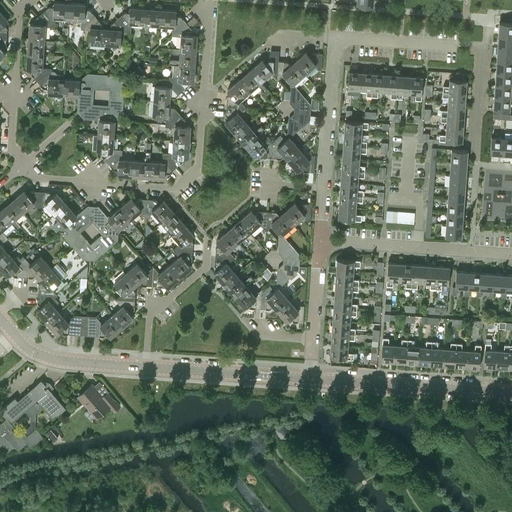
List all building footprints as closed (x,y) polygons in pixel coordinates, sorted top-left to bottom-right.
[(68,18),(69,2),(54,1),(53,6),(48,6),(42,12),(54,26),(55,17),(68,18)] [(84,8),(84,4),(69,2),(68,18),(81,19),(80,29),(95,16),(89,9),(84,8)] [(144,24),(145,8),(129,7),(129,12),(124,11),(117,18),(130,33),(131,23),(144,24)] [(159,25),(160,9),(145,8),(144,24),(143,33),(148,34),(148,24),(159,25)] [(175,15),(175,10),(160,9),(159,25),(172,26),(171,35),(186,22),(180,16),(175,15)] [(45,26),(54,26),(42,12),(34,18),(34,23),(29,22),(28,37),(44,39),(45,26)] [(100,28),(101,22),(95,16),(80,29),(90,29),(89,43),(104,44),(105,28),(100,28)] [(120,32),(130,33),(117,18),(111,23),(110,28),(105,28),(104,44),(119,45),(120,32)] [(192,34),(192,29),(186,22),(171,35),(181,36),(180,48),(195,50),(196,34),(192,34)] [(511,22),(500,22),(499,34),(511,35),(511,22)] [(511,47),(511,35),(499,34),(498,47),(511,47)] [(53,39),(44,39),(28,37),(27,53),(43,54),(44,43),(53,44),(53,39)] [(511,60),(511,47),(498,47),(497,60),(511,60)] [(194,65),(195,50),(180,48),(179,60),(170,59),(169,63),(173,64),(194,65)] [(312,52),(308,55),(305,51),(293,61),(304,73),(313,65),(317,69),(320,69),(321,53),(312,52)] [(42,67),(43,54),(27,53),(26,68),(31,68),(31,74),(37,81),(51,69),(51,68),(42,67)] [(130,57),(123,63),(128,70),(135,64),(130,57)] [(268,60),(265,63),(261,59),(250,69),(260,81),(270,72),(276,80),(278,61),(268,60)] [(511,72),(511,60),(497,60),(496,72),(511,72)] [(290,65),(286,61),(278,61),(276,80),(283,74),(292,83),(304,73),(293,61),(290,65)] [(193,81),(194,65),(173,64),(172,77),(168,76),(181,91),(188,85),(188,80),(193,81)] [(146,77),(137,66),(132,71),(137,77),(145,77),(146,77)] [(54,71),(51,71),(51,69),(37,81),(43,87),(48,88),(47,92),(63,94),(64,78),(64,74),(57,74),(54,71)] [(266,88),(260,81),(250,69),(239,79),(249,91),(257,84),(263,91),(266,88)] [(360,89),(361,72),(348,71),(347,94),(353,94),(353,88),(360,89)] [(371,96),(373,73),(361,72),(360,89),(366,89),(366,95),(371,96)] [(511,86),(511,78),(511,72),(496,72),(495,85),(511,86)] [(98,86),(99,73),(87,73),(84,75),(93,86),(98,86)] [(384,90),(385,73),(373,73),(371,96),(377,96),(377,90),(384,90)] [(396,97),(398,74),(385,73),(384,90),(391,91),(390,97),(396,97)] [(120,78),(118,74),(105,74),(104,87),(109,87),(120,78)] [(409,92),(410,75),(398,74),(396,97),(401,98),(402,92),(409,92)] [(420,99),(422,76),(410,75),(409,92),(415,93),(415,99),(420,99)] [(174,96),(181,91),(168,76),(168,86),(154,85),(153,100),(169,101),(169,96),(174,96)] [(90,100),(91,87),(82,77),(80,79),(64,78),(63,94),(78,95),(77,110),(77,111),(90,100)] [(466,92),(467,80),(450,78),(449,85),(443,85),(443,90),(466,92)] [(123,95),(124,82),(122,79),(111,89),(110,94),(123,95)] [(239,99),(249,91),(239,79),(226,89),(230,93),(226,96),(225,106),(245,107),(239,99)] [(511,98),(511,86),(495,85),(494,97),(511,98)] [(302,95),(294,86),(290,86),(289,99),(293,103),(302,95)] [(465,104),(466,92),(443,90),(442,96),(449,96),(448,103),(465,104)] [(310,108),(310,104),(305,99),(302,95),(293,103),(296,108),(310,108)] [(510,110),(511,98),(494,97),(493,109),(510,110)] [(318,99),(305,99),(310,104),(310,108),(317,109),(318,99)] [(122,113),(123,101),(110,100),(110,105),(119,116),(122,113)] [(169,106),(169,101),(153,100),(152,115),(165,116),(165,126),(179,113),(173,106),(169,106)] [(464,117),(465,104),(448,103),(448,110),(441,110),(441,115),(464,117)] [(117,117),(108,107),(95,106),(83,117),(84,118),(98,119),(97,134),(97,135),(113,136),(114,120),(117,117)] [(238,113),(245,107),(225,106),(225,115),(228,118),(224,122),(235,134),(247,123),(238,113)] [(185,125),(185,120),(179,113),(165,126),(174,127),(173,140),(189,141),(190,125),(185,125)] [(309,119),(309,115),(295,114),(292,117),(300,127),(309,119)] [(463,129),(464,117),(441,115),(441,120),(447,121),(446,128),(463,129)] [(290,135),(300,127),(292,117),(287,121),(286,135),(290,135)] [(367,127),(368,121),(344,120),(344,132),(361,134),(362,127),(367,127)] [(260,125),(253,131),(247,123),(235,134),(244,145),(256,134),(263,128),(260,125)] [(462,141),(463,129),(446,128),(446,134),(440,134),(439,139),(462,141)] [(361,140),(361,134),(344,132),(343,145),(366,146),(366,140),(361,140)] [(267,143),(259,133),(256,134),(244,145),(254,156),(256,155),(259,158),(261,157),(271,158),(272,138),(267,143)] [(97,135),(97,134),(93,134),(92,149),(101,150),(100,155),(107,162),(121,150),(121,149),(112,148),(113,136),(97,135)] [(288,137),(285,140),(280,134),(273,140),(272,138),(271,158),(280,158),(284,155),(287,159),(298,148),(288,137)] [(502,154),(504,138),(492,137),(490,153),(502,154)] [(511,154),(511,138),(504,138),(502,154),(511,154)] [(188,156),(189,141),(173,140),(172,153),(163,152),(175,167),(182,160),(183,156),(188,156)] [(365,152),(366,146),(343,145),(342,156),(359,158),(360,151),(365,152)] [(311,155),(307,158),(298,148),(287,159),(297,170),(300,167),(304,171),(313,171),(314,155),(311,155)] [(467,163),(468,150),(452,149),(451,161),(467,163)] [(134,159),(120,158),(121,150),(107,162),(113,169),(118,169),(117,174),(133,175),(134,159)] [(149,160),(150,151),(145,151),(144,160),(134,159),(133,175),(148,176),(149,160)] [(169,173),(175,167),(163,152),(162,161),(149,160),(148,176),(163,177),(164,172),(169,173)] [(359,164),(359,158),(342,156),(341,169),(364,171),(364,165),(359,164)] [(466,175),(467,163),(451,161),(450,174),(466,175)] [(364,176),(364,171),(341,169),(340,181),(357,183),(358,176),(364,176)] [(465,187),(466,175),(450,174),(449,186),(465,187)] [(357,189),(357,183),(340,181),(339,194),(362,196),(363,189),(357,189)] [(464,200),(465,187),(449,186),(448,198),(464,200)] [(30,190),(27,193),(24,190),(12,200),(22,212),(32,203),(38,210),(40,191),(30,190)] [(52,195),(49,192),(40,191),(38,210),(45,204),(53,214),(66,203),(56,192),(52,195)] [(362,201),(362,196),(339,194),(338,206),(355,208),(356,200),(362,201)] [(146,217),(147,198),(139,197),(134,201),(131,197),(119,207),(130,219),(140,210),(146,218),(146,217)] [(159,203),(155,199),(147,198),(146,217),(153,212),(161,222),(173,212),(163,200),(159,203)] [(463,212),(464,200),(448,198),(447,211),(463,212)] [(14,219),(22,212),(12,200),(0,210),(10,222),(17,229),(20,226),(14,219)] [(301,203),(297,206),(294,202),(283,212),(293,224),(302,215),(306,220),(310,220),(311,204),(301,203)] [(87,205),(76,214),(66,203),(53,214),(58,220),(53,224),(53,227),(56,231),(58,229),(77,230),(88,221),(89,205),(87,205)] [(98,206),(97,206),(95,222),(104,232),(117,233),(118,229),(130,219),(119,207),(108,217),(98,206)] [(355,213),(355,208),(338,206),(337,218),(360,220),(361,214),(355,213)] [(258,210),(254,213),(251,209),(239,220),(249,231),(259,223),(265,230),(267,211),(258,210)] [(0,230),(10,222),(0,210),(0,237),(7,238),(0,230)] [(279,215),(276,211),(267,211),(265,230),(272,224),(281,234),(293,224),(283,212),(279,215)] [(462,224),(463,212),(447,211),(446,223),(462,224)] [(171,233),(183,223),(173,212),(161,222),(169,230),(161,236),(164,239),(171,233)] [(249,231),(239,220),(227,229),(238,241),(243,237),(249,238),(252,242),(255,239),(249,231)] [(189,238),(193,235),(183,223),(171,233),(180,243),(172,249),(192,250),(193,242),(189,238)] [(461,237),(462,224),(446,223),(445,236),(461,237)] [(228,250),(238,241),(227,229),(216,240),(219,243),(215,247),(214,255),(234,257),(228,250)] [(81,237),(77,233),(63,232),(63,236),(71,246),(81,237)] [(117,239),(117,235),(104,234),(100,238),(108,248),(117,239)] [(291,245),(283,236),(279,236),(278,249),(282,253),(291,245)] [(0,243),(7,238),(0,237),(0,260),(8,253),(0,243)] [(75,250),(85,241),(81,237),(71,246),(75,250)] [(103,251),(108,248),(100,238),(95,242),(103,251)] [(88,260),(88,246),(85,241),(75,250),(83,260),(88,260)] [(93,260),(103,251),(95,242),(90,246),(90,260),(93,260)] [(299,259),(299,254),(291,245),(282,253),(285,258),(299,259)] [(191,259),(192,250),(172,249),(178,256),(169,265),(179,276),(191,266),(188,262),(191,259)] [(24,257),(17,263),(8,253),(0,260),(0,267),(7,275),(10,272),(14,276),(23,277),(24,257)] [(227,263),(234,257),(214,255),(214,264),(217,268),(213,271),(224,283),(236,273),(227,263)] [(39,278),(50,268),(40,256),(30,264),(24,257),(23,277),(32,277),(36,274),(39,278)] [(359,265),(360,260),(336,258),(335,270),(353,271),(353,265),(359,265)] [(399,279),(400,262),(388,261),(386,284),(392,284),(392,279),(399,279)] [(153,266),(146,272),(137,262),(125,272),(136,284),(139,281),(141,284),(151,285),(153,266)] [(411,286),(412,262),(400,262),(399,279),(405,279),(405,285),(411,286)] [(424,281),(425,263),(412,262),(411,286),(416,286),(417,280),(424,281)] [(436,287),(437,264),(425,263),(424,281),(430,281),(430,287),(436,287)] [(298,269),(298,265),(284,264),(281,268),(289,277),(298,269)] [(448,282),(449,265),(437,264),(436,287),(441,288),(442,282),(448,282)] [(87,277),(87,265),(75,276),(87,277)] [(167,286),(179,276),(169,265),(159,273),(153,266),(151,285),(160,286),(164,283),(167,286)] [(50,288),(60,279),(50,268),(39,278),(41,281),(38,284),(37,294),(57,295),(50,288)] [(280,285),(289,277),(281,268),(277,271),(276,285),(280,285)] [(352,278),(353,271),(335,270),(334,282),(358,284),(358,279),(352,278)] [(464,286),(465,271),(456,271),(455,286),(452,285),(452,293),(456,293),(457,286),(464,286)] [(477,287),(478,272),(465,271),(464,286),(464,294),(469,294),(469,287),(477,287)] [(132,287),(136,284),(125,272),(114,282),(122,292),(115,298),(134,300),(135,291),(132,287)] [(489,288),(490,273),(478,272),(477,287),(476,295),(481,295),(482,288),(489,288)] [(250,275),(242,281),(236,273),(224,283),(233,295),(246,284),(253,279),(250,275)] [(502,289),(503,274),(490,273),(489,288),(489,296),(493,296),(494,289),(502,289)] [(511,289),(511,274),(503,274),(502,289),(501,297),(506,297),(506,289),(511,289)] [(357,289),(358,284),(334,282),(333,295),(351,296),(351,289),(357,289)] [(261,288),(254,294),(246,284),(233,295),(243,307),(247,303),(250,307),(260,307),(261,288)] [(276,308),(288,298),(278,286),(267,295),(261,288),(260,307),(269,308),(273,305),(276,308)] [(54,297),(57,295),(37,294),(37,302),(40,306),(36,309),(47,321),(58,311),(53,306),(58,301),(54,297)] [(350,303),(351,296),(333,295),(333,307),(356,309),(356,303),(350,303)] [(134,309),(134,300),(115,298),(121,306),(112,314),(122,326),(133,316),(130,312),(134,309)] [(300,305),(296,308),(288,298),(276,308),(286,320),(290,318),(293,321),(302,322),(303,305),(300,305)] [(356,314),(356,309),(333,307),(332,319),(349,320),(350,314),(356,314)] [(74,314),(67,321),(58,311),(47,321),(57,333),(60,330),(63,333),(80,334),(81,315),(74,314)] [(110,336),(122,326),(112,314),(102,323),(96,316),(88,315),(87,335),(103,336),(107,333),(110,336)] [(87,335),(88,315),(81,315),(80,334),(87,335)] [(349,327),(349,320),(332,319),(331,331),(354,333),(355,328),(349,327)] [(354,339),(354,333),(331,331),(330,343),(347,345),(348,338),(354,339)] [(388,343),(388,338),(383,337),(381,360),(393,361),(394,344),(388,343)] [(405,362),(407,339),(401,339),(401,344),(394,344),(393,361),(405,362)] [(412,345),(413,339),(407,339),(405,362),(418,363),(419,346),(412,345)] [(430,364),(432,341),(426,341),(426,346),(419,346),(418,363),(430,364)] [(437,347),(437,341),(432,341),(430,364),(442,365),(444,347),(437,347)] [(455,366),(456,343),(451,342),(450,348),(444,347),(442,365),(455,366)] [(347,351),(347,345),(330,343),(329,356),(352,358),(353,352),(347,351)] [(462,349),(462,343),(456,343),(455,366),(467,366),(468,349),(462,349)] [(491,349),(491,343),(485,343),(484,366),(496,367),(497,349),(491,349)] [(479,367),(481,344),(475,344),(475,350),(468,349),(467,366),(479,367)] [(508,368),(510,345),(505,344),(504,350),(497,349),(496,367),(508,368)] [(0,411),(6,418),(1,423),(0,422),(0,444),(5,451),(14,444),(18,448),(26,441),(30,445),(42,436),(43,436),(35,427),(35,428),(34,427),(35,413),(43,406),(53,418),(65,407),(48,388),(50,386),(49,385),(48,383),(46,382),(43,382),(41,379),(17,400),(14,396),(0,408),(0,411)] [(107,392),(102,396),(92,385),(78,396),(96,416),(108,404),(114,411),(119,406),(107,392)]
